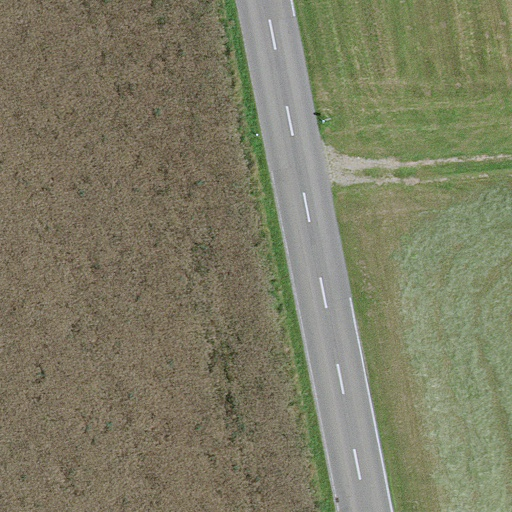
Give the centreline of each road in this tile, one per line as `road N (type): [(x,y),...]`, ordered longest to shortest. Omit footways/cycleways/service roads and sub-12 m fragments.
road 1 (tertiary): [(268,0),(369,511)]
road 2 (track): [(303,174),(511,160)]
